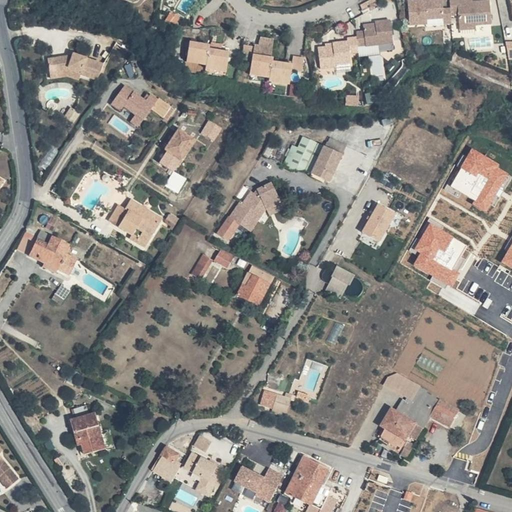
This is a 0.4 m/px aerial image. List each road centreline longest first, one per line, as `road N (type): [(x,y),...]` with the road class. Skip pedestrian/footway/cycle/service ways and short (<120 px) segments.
road 1 (residential): [(233,427),(511,502)]
road 2 (residential): [(233,427),(311,292),(315,264),(353,192)]
road 3 (residential): [(0,251),(28,189),(0,22)]
road 4 (residential): [(121,511),(178,428),(233,427)]
road 5 (residential): [(68,511),(0,398)]
